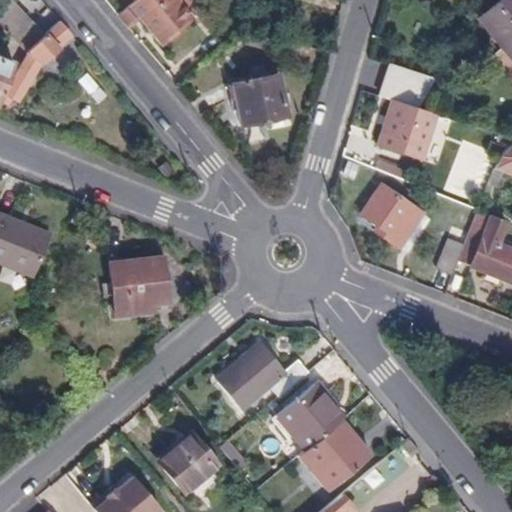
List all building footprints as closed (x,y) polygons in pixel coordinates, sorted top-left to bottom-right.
[(1,0),(0,1),(0,24),(25,52),(44,36),(11,0),(1,0)] [(133,0),(118,14),(128,25),(140,16),(162,41),(191,17),(176,0),(133,0)] [(511,0),(498,0),(481,15),(511,53),(511,0)] [(5,94),(1,93),(0,95),(0,102),(6,104),(10,97),(18,101),(36,66),(70,34),(60,22),(44,36),(25,52),(26,54),(5,94)] [(0,95),(1,93),(12,65),(0,60),(0,95)] [(390,64),(380,95),(393,99),(420,108),(435,78),(390,64)] [(288,113),(278,73),(233,83),(242,123),(288,113)] [(420,108),(393,99),(378,145),(423,160),(438,114),(420,108)] [(501,174),(511,178),(511,143),(498,155),(492,171),(501,174)] [(492,171),(486,185),(495,188),(501,174),(492,171)] [(371,231),(395,250),(412,227),(420,216),(411,210),(379,186),(358,215),(375,226),(371,231)] [(463,243),(457,259),(511,281),(511,249),(498,244),(505,224),(488,217),(475,212),(468,231),(463,243)] [(0,262),(34,276),(51,234),(0,214),(0,262)] [(435,264),(452,271),(457,259),(463,243),(446,237),(435,264)] [(171,300),(173,254),(117,252),(116,304),(134,305),(134,298),(171,300)] [(267,386),(277,398),(306,374),(294,361),(284,371),(261,343),(216,380),(239,407),(267,386)] [(331,426),(341,418),(311,384),(275,415),(303,450),(331,426)] [(303,450),(297,454),(325,488),(360,460),(331,426),(303,450)] [(215,462),(189,430),(154,459),(181,491),(215,462)] [(408,437),(400,444),(413,458),(420,452),(408,437)] [(395,452),(361,470),(372,490),(406,472),(395,452)] [(114,484),(90,505),(95,511),(148,511),(157,505),(133,476),(118,489),(114,484)] [(316,511),(355,511),(357,511),(340,492),(316,511)]
